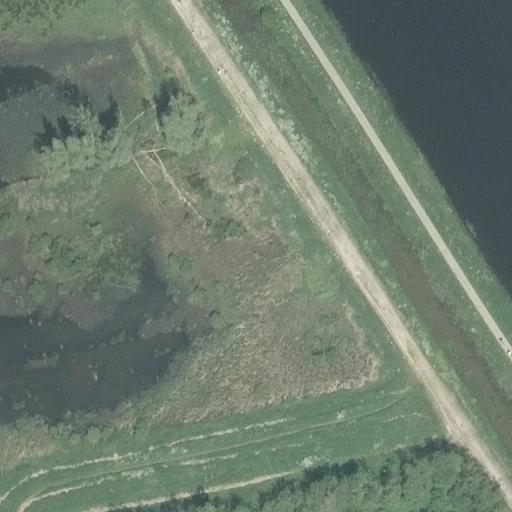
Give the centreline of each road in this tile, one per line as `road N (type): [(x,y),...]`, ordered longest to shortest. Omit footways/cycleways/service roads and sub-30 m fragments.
road 1 (track): [(435,399),(180,0)]
road 2 (track): [(507,511),(435,399)]
